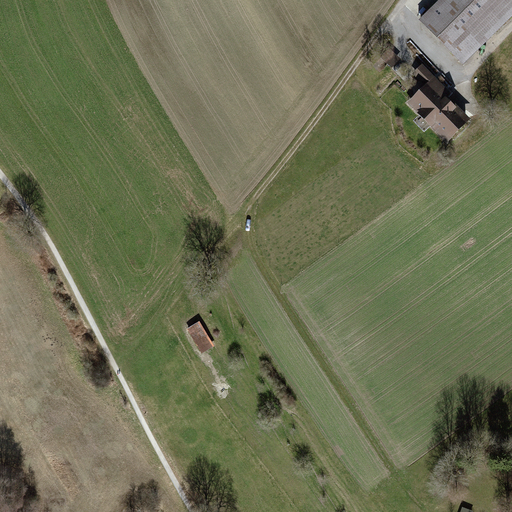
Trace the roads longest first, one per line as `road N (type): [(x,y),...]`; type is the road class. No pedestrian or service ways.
road 1 (track): [(403,0),(249,208),(116,368)]
road 2 (track): [(194,511),(49,240),(0,174)]
